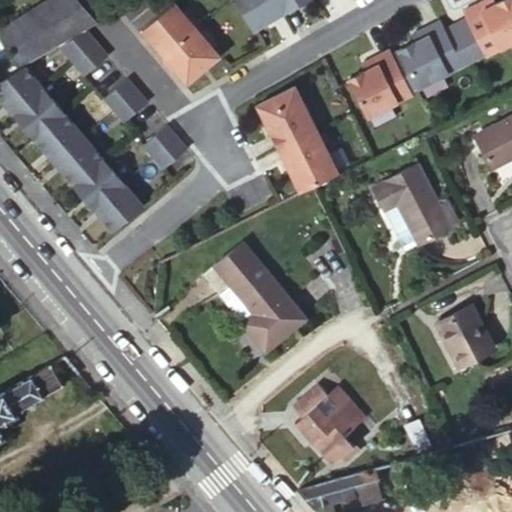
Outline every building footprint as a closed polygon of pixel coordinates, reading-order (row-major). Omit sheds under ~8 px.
[(0,76),(22,64),(58,43),(85,28),(96,21),(92,17),(104,7),(98,0),(44,0),(0,27),(0,76)] [(177,8),(170,0),(138,27),(161,53),(197,24),(181,6),(177,8)] [(281,11),(274,0),(233,0),(251,28),(281,11)] [(300,0),(274,0),(281,11),(300,0)] [(483,1),(464,11),(487,55),(511,42),(511,0),(502,0),(487,8),(483,1)] [(399,49),(418,87),(464,64),(441,20),(421,30),(425,36),(399,49)] [(197,24),(161,53),(159,55),(170,68),(172,67),(184,80),(216,53),(209,45),(213,41),(197,24)] [(85,28),(58,43),(84,73),(107,54),(85,28)] [(348,78),(368,115),(413,93),(391,48),(370,58),(374,65),(348,78)] [(0,76),(0,97),(113,230),(142,204),(22,64),(0,76)] [(126,77),(103,96),(123,120),(146,100),(126,77)] [(277,132),(283,144),(316,128),(293,85),(256,104),(272,135),(277,132)] [(492,166),(511,155),(511,115),(475,134),(492,166)] [(166,123),(143,143),(163,166),(186,147),(166,123)] [(284,159),(301,191),(314,185),(339,172),(316,128),(283,144),(290,157),(284,159)] [(450,224),(440,208),(416,161),(372,185),(384,207),(397,200),(419,241),(420,242),(450,226),(450,224)] [(397,200),(384,207),(406,248),(419,241),(397,200)] [(450,203),(440,208),(450,224),(458,220),(450,203)] [(202,271),(218,291),(229,282),(253,312),(243,320),(266,349),(304,316),(240,240),(202,271)] [(229,282),(218,291),(243,320),(253,312),(229,282)] [(469,304),(439,320),(449,338),(445,341),(458,368),(493,349),(469,304)] [(449,338),(439,320),(434,323),(445,341),(449,338)] [(0,429),(0,422),(64,384),(55,370),(60,367),(56,361),(0,393),(0,448),(2,447),(3,441),(1,438),(4,436),(0,429)] [(327,392),(318,382),(293,404),(302,415),(295,421),(304,432),(307,429),(316,437),(312,441),(332,464),(354,444),(344,434),(366,414),(347,393),(336,403),(327,392)] [(338,383),(327,392),(336,403),(347,393),(338,383)] [(417,422),(403,425),(405,435),(420,431),(417,422)] [(307,429),(304,432),(312,441),(316,437),(307,429)] [(420,431),(405,435),(410,453),(425,450),(420,431)] [(298,488),(313,506),(357,493),(359,502),(384,496),(376,467),(298,488)]
